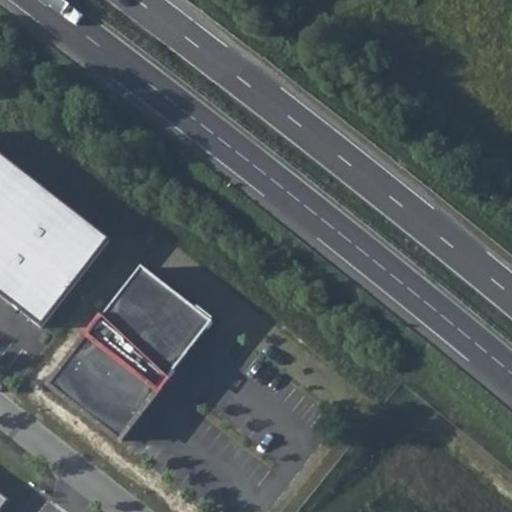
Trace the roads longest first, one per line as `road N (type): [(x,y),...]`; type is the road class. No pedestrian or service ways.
road 1 (trunk): [(37,0),(511,374)]
road 2 (trunk): [(511,296),(136,0)]
road 3 (unclassified): [(126,511),(0,413)]
